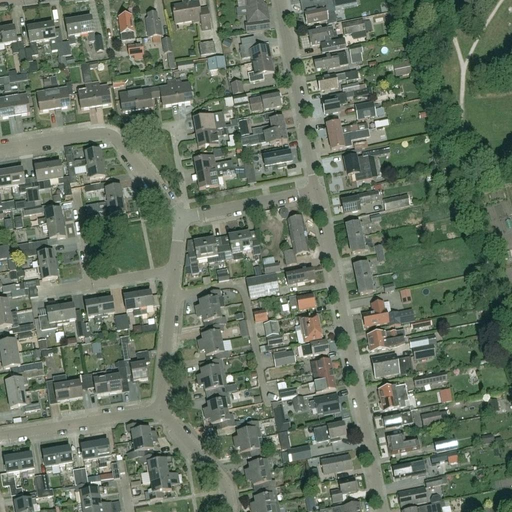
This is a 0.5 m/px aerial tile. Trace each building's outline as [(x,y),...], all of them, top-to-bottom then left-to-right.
[(245,24),(246,33),(270,30),(267,5),(263,6),(262,0),(247,0),(249,8),(245,8),(248,24),(245,24)] [(304,13),(307,26),(328,22),(326,15),(335,13),(335,11),(357,6),(355,0),(312,0),(312,1),(303,3),(305,13),(304,13)] [(210,30),(209,23),(207,9),(199,10),(198,3),(173,7),(175,24),(201,20),(203,31),(210,30)] [(148,20),(145,20),(148,39),(162,37),(160,22),(158,23),(156,14),(148,16),(148,20)] [(79,20),(81,36),(88,35),(89,44),(95,43),(97,53),(103,52),(101,37),(95,38),(91,18),(79,20)] [(132,18),(119,19),(122,43),(135,41),(132,18)] [(76,45),(75,37),(81,36),(79,20),(66,23),(69,43),(63,44),(65,57),(71,56),(70,46),(76,45)] [(343,26),(345,36),(345,37),(366,33),(364,22),(343,26)] [(53,25),(41,27),(43,42),(50,41),(52,52),(58,51),(59,58),(65,57),(63,44),(57,45),(53,25)] [(36,44),(43,42),(41,27),(28,29),(31,50),(24,51),(26,64),(33,63),(32,57),(38,56),(36,44)] [(14,28),(1,30),(4,46),(11,45),(13,55),(18,54),(20,65),(26,64),(24,51),(18,53),(14,28)] [(309,32),(311,47),(321,46),(323,55),(345,50),(344,41),(339,42),(337,33),(334,33),(333,28),(332,28),(331,29),(327,29),(309,32)] [(143,55),(141,45),(141,40),(136,40),(137,46),(127,47),(129,57),(133,57),(134,61),(145,60),(144,55),(143,55)] [(174,70),(172,54),(170,40),(161,41),(163,55),(167,55),(169,70),(174,70)] [(234,44),(226,40),(223,46),(231,49),(234,44)] [(214,43),(199,46),(201,58),(216,55),(214,43)] [(242,60),(251,59),(252,64),(272,61),(269,47),(258,50),(257,44),(240,47),(242,60)] [(348,49),(350,57),(362,55),(360,46),(348,49)] [(314,62),(316,71),(316,72),(329,69),(329,71),(340,69),(340,68),(349,67),(346,54),(337,56),(337,55),(326,58),(327,59),(314,62)] [(209,73),(226,70),(224,57),(215,59),(216,64),(208,65),(209,73)] [(272,61),(252,64),(254,73),(248,75),(250,84),(264,82),(263,76),(274,74),(272,61)] [(408,63),(396,65),(399,77),(411,75),(408,63)] [(143,67),(136,68),(138,76),(145,75),(143,67)] [(345,75),(341,76),(318,81),(320,93),(337,89),(336,83),(346,82),(346,83),(357,81),(355,73),(345,75)] [(174,82),(178,106),(193,103),(190,84),(181,85),(180,80),(174,82)] [(178,106),(174,82),(167,83),(168,87),(155,90),(156,100),(161,99),(163,108),(178,106)] [(73,96),(71,83),(66,84),(66,89),(59,90),(58,86),(56,86),(51,87),(56,111),(71,109),(69,97),(73,96)] [(92,84),(97,109),(111,106),(108,87),(99,88),(99,83),(92,84)] [(233,97),(243,95),(241,83),(231,85),(233,97)] [(92,84),(91,84),(85,85),(86,90),(78,92),(81,111),(97,109),(92,84)] [(353,93),(360,91),(359,87),(358,84),(341,88),(343,95),(353,93)] [(50,87),(45,88),(46,93),(37,94),(40,114),(56,111),(51,87),(50,87)] [(153,110),(151,101),(156,100),(155,90),(150,90),(141,92),(140,87),(134,88),(138,112),(153,110)] [(123,115),(138,112),(134,88),(127,89),(128,94),(119,95),(123,115)] [(360,91),(353,93),(355,100),(361,99),(366,100),(372,98),(371,89),(366,90),(360,91)] [(11,93),(15,117),(30,115),(27,95),(18,97),(18,92),(15,92),(11,93)] [(11,93),(4,94),(5,99),(0,99),(0,120),(15,117),(11,93)] [(249,101),(251,108),(263,106),(264,111),(281,108),(278,94),(261,98),(249,101)] [(348,105),(346,95),(343,95),(330,98),(330,102),(322,103),(325,117),(341,113),(339,107),(348,105)] [(235,108),(247,106),(245,96),(233,99),(235,108)] [(376,118),(375,116),(374,110),(373,103),(354,107),(357,122),(376,118)] [(196,135),(220,130),(219,124),(215,124),(213,116),(193,120),(196,135)] [(253,137),(285,130),(283,118),(269,121),(270,127),(252,131),(253,136),(253,137)] [(378,129),(390,127),(390,121),(377,123),(378,129)] [(329,139),(367,131),(365,125),(341,130),(340,124),(327,126),(329,139)] [(222,137),(220,130),(196,135),(199,150),(219,146),(217,138),(222,137)] [(253,136),(243,138),(241,139),(240,139),(241,147),(248,146),(249,147),(269,143),(269,145),(287,142),(285,130),(253,137),(253,136)] [(368,138),(367,131),(329,139),(332,152),(345,149),(352,148),(350,141),(368,138)] [(68,170),(75,169),(85,167),(103,165),(101,152),(85,154),(86,161),(74,163),(72,155),(66,156),(68,170)] [(275,158),(267,159),(264,160),(265,165),(268,164),(269,166),(277,165),(278,170),(285,168),(285,165),(291,164),(289,153),(275,156),(275,158)] [(197,176),(233,169),(232,162),(215,165),(214,157),(194,161),(197,176)] [(369,165),(368,159),(363,160),(363,158),(356,159),(356,158),(344,161),(348,178),(354,176),(356,184),(372,180),(369,165)] [(61,163),(48,165),(50,181),(51,186),(63,184),(65,197),(72,196),(69,177),(63,178),(61,163)] [(31,183),(32,189),(35,202),(41,201),(39,191),(45,190),(44,182),(50,181),(48,165),(35,167),(38,182),(32,183),(31,183)] [(103,165),(85,167),(87,175),(89,174),(90,180),(105,178),(103,165)] [(256,185),(253,165),(245,167),(248,186),(256,185)] [(71,185),(76,184),(77,184),(75,169),(68,170),(71,185)] [(234,175),(233,169),(197,176),(199,191),(219,187),(218,179),(234,175)] [(26,190),(22,170),(10,172),(12,187),(19,186),(21,194),(27,193),(28,203),(35,202),(32,189),(26,190)] [(0,188),(12,187),(10,172),(0,173),(0,188)] [(99,185),(84,187),(85,194),(100,192),(99,185)] [(106,204),(123,201),(121,187),(106,190),(107,197),(105,197),(106,204)] [(371,203),(371,202),(370,195),(357,197),(350,198),(350,201),(342,203),(344,215),(360,212),(359,206),(371,203)] [(408,196),(383,202),(385,212),(410,206),(408,196)] [(123,201),(106,204),(107,210),(109,210),(110,217),(126,214),(123,201)] [(26,216),(42,213),(41,207),(25,210),(26,216)] [(43,226),(63,223),(60,210),(45,212),(47,219),(39,220),(40,227),(43,226)] [(293,252),(283,253),(286,267),(296,265),(295,257),(309,254),(306,236),(302,218),(287,221),(291,239),(293,252)] [(43,226),(44,233),(49,232),(50,240),(56,239),(56,240),(65,238),(63,223),(43,226)] [(359,225),(359,224),(347,226),(348,234),(363,231),(362,229),(364,228),(363,224),(359,225)] [(363,231),(348,234),(350,241),(364,238),(363,231)] [(239,236),(242,254),(252,252),(252,256),(260,255),(258,242),(250,243),(249,234),(239,236)] [(223,248),(225,261),(233,260),(232,256),(242,254),(239,236),(229,237),(230,246),(223,248)] [(351,249),(364,246),(366,246),(364,238),(350,241),(351,249)] [(214,240),(204,242),(207,260),(208,264),(225,261),(223,248),(215,249),(214,240)] [(48,247),(47,241),(16,246),(17,252),(19,252),(48,247)] [(207,260),(204,242),(194,244),(195,253),(188,254),(192,277),(197,276),(199,274),(197,262),(207,260)] [(364,246),(351,249),(353,256),(365,253),(364,246)] [(35,256),(34,249),(19,252),(20,258),(35,256)] [(37,261),(38,268),(56,265),(53,252),(38,254),(39,261),(37,261)] [(263,266),(265,275),(280,273),(278,264),(263,266)] [(356,274),(369,271),(367,264),(354,267),(356,274)] [(56,265),(38,268),(39,274),(41,274),(42,281),(58,279),(56,265)] [(294,273),(286,274),(288,286),(296,284),(296,285),(314,281),(312,269),(294,272),(294,273)] [(357,281),(372,279),(371,271),(369,271),(356,274),(357,281)] [(11,274),(2,276),(5,287),(16,283),(18,291),(22,290),(19,279),(13,281),(11,274)] [(246,281),(250,301),(279,294),(275,275),(246,281)] [(359,289),(372,287),(374,286),(372,279),(357,281),(359,289)] [(40,287),(39,281),(24,283),(25,290),(40,287)] [(3,294),(10,293),(16,292),(15,285),(2,288),(1,282),(0,282),(0,288),(2,288),(3,294)] [(372,287),(359,289),(360,296),(373,294),(372,287)] [(16,292),(10,293),(12,299),(25,297),(24,290),(16,292)] [(219,310),(217,299),(221,299),(219,291),(207,294),(208,301),(199,302),(200,308),(195,309),(197,314),(219,310)] [(413,304),(413,292),(404,292),(404,304),(413,304)] [(137,295),(141,317),(148,316),(147,310),(154,308),(151,293),(137,295)] [(124,297),(127,313),(134,312),(135,318),(141,317),(137,295),(124,297)] [(315,309),(315,308),(315,307),(315,303),(314,303),(313,296),(303,298),(303,296),(296,297),(296,298),(289,299),(292,313),(298,312),(299,312),(315,309)] [(112,299),(99,301),(102,319),(108,318),(108,316),(115,315),(112,299)] [(103,324),(102,319),(99,301),(86,303),(88,319),(95,318),(96,325),(103,324)] [(0,316),(10,314),(8,302),(0,302),(0,316)] [(373,314),(363,316),(366,329),(389,324),(389,328),(401,326),(399,314),(387,316),(386,312),(385,312),(383,304),(372,306),(373,314)] [(74,306),(60,308),(63,325),(69,324),(69,322),(76,321),(74,306)] [(58,328),(57,326),(63,325),(60,308),(47,310),(48,318),(40,319),(42,331),(58,328)] [(222,326),(226,326),(225,319),(221,320),(219,310),(197,314),(198,319),(203,318),(204,323),(212,322),(214,328),(222,326)] [(253,312),(255,324),(267,322),(265,310),(253,312)] [(10,314),(0,316),(0,328),(12,327),(12,329),(17,329),(18,334),(32,332),(31,326),(19,328),(16,313),(10,314)] [(127,316),(120,317),(123,331),(129,330),(127,316)] [(301,327),(300,327),(300,332),(319,328),(316,316),(299,320),(301,327)] [(120,317),(114,318),(117,332),(123,331),(120,317)] [(276,323),(263,325),(266,338),(278,336),(276,323)] [(78,339),(84,338),(82,325),(82,324),(76,325),(78,339)] [(88,324),(82,325),(84,338),(85,340),(91,339),(88,324)] [(141,328),(142,334),(157,332),(156,325),(141,328)] [(200,348),(222,344),(220,334),(224,333),(222,326),(214,328),(210,329),(211,335),(202,336),(203,342),(198,343),(200,348)] [(319,328),(300,332),(301,336),(303,336),(304,343),(321,340),(319,328)] [(404,332),(396,333),(391,334),(390,332),(385,333),(367,337),(369,345),(403,339),(403,338),(405,338),(404,332)] [(18,335),(19,341),(32,339),(31,333),(18,335)] [(267,347),(283,344),(281,336),(266,339),(267,347)] [(408,340),(410,348),(428,345),(427,337),(408,340)] [(403,339),(369,345),(370,353),(388,350),(391,350),(396,349),(404,346),(403,339)] [(0,344),(0,350),(1,358),(18,355),(16,342),(0,344)] [(310,346),(301,348),(303,358),(312,357),(329,354),(326,343),(318,344),(310,345),(310,346)] [(216,362),(221,361),(229,359),(227,353),(224,354),(222,344),(200,348),(200,353),(205,353),(206,358),(207,364),(216,362)] [(413,350),(415,361),(432,358),(434,355),(432,347),(413,350)] [(272,356),(275,368),(296,365),(293,352),(272,356)] [(131,367),(133,383),(147,381),(145,365),(150,364),(148,353),(136,355),(138,365),(131,367)] [(20,374),(23,374),(43,370),(42,363),(20,367),(18,355),(1,358),(4,370),(18,368),(20,374)] [(399,360),(396,360),(396,356),(372,360),(375,380),(399,375),(399,374),(402,374),(402,376),(413,374),(410,357),(399,359),(399,360)] [(198,383),(225,378),(221,361),(216,362),(207,364),(200,365),(203,376),(197,377),(198,383)] [(313,374),(332,371),(330,361),(311,364),(313,374)] [(106,378),(109,395),(121,393),(120,385),(127,384),(124,362),(118,363),(119,369),(118,369),(119,376),(113,377),(112,372),(105,373),(106,378)] [(6,384),(8,397),(25,394),(24,387),(28,386),(27,380),(44,377),(43,370),(23,374),(25,381),(22,381),(6,384)] [(315,384),(334,380),(332,371),(313,374),(315,384)] [(86,376),(88,390),(95,389),(96,398),(109,395),(106,378),(105,373),(86,376)] [(413,379),(414,388),(447,383),(445,373),(413,379)] [(67,385),(70,402),(82,400),(81,391),(88,390),(86,376),(79,378),(80,383),(67,385)] [(53,379),(53,382),(46,383),(48,397),(55,395),(57,404),(70,402),(67,385),(66,377),(53,379)] [(215,397),(228,394),(225,378),(198,383),(199,388),(204,387),(205,392),(214,391),(215,397)] [(316,394),(336,390),(334,380),(315,384),(314,384),(316,394)] [(379,391),(381,400),(404,396),(406,396),(405,387),(402,387),(395,388),(394,388),(379,391)] [(296,388),(286,390),(279,391),(280,400),(297,397),(296,388)] [(26,401),(25,394),(8,397),(10,410),(24,408),(25,413),(40,411),(39,405),(32,406),(31,400),(26,401)] [(229,401),(228,394),(215,397),(217,403),(208,404),(209,409),(204,410),(205,416),(228,412),(227,407),(230,406),(229,401)] [(310,403),(311,410),(316,409),(317,416),(323,414),(324,416),(340,413),(337,396),(314,400),(315,402),(310,403)] [(404,396),(381,400),(383,413),(406,408),(405,402),(407,401),(406,396),(404,396)] [(251,399),(253,405),(261,403),(259,397),(251,399)] [(302,398),(292,400),(295,412),(305,410),(302,398)] [(486,402),(488,414),(499,412),(497,400),(486,402)] [(273,410),(275,418),(284,416),(282,408),(273,410)] [(228,412),(205,416),(206,422),(211,421),(212,426),(221,424),(222,431),(235,428),(233,421),(232,416),(229,416),(228,412)] [(441,425),(439,412),(420,416),(423,429),(441,425)] [(385,430),(409,426),(413,425),(410,414),(400,416),(383,419),(385,430)] [(257,441),(256,435),(255,430),(259,430),(258,423),(245,426),(246,432),(238,434),(239,439),(234,440),(235,445),(257,441)] [(133,443),(157,439),(156,434),(152,434),(151,429),(140,431),(139,424),(127,426),(128,433),(131,432),(133,443)] [(343,425),(315,431),(317,443),(330,441),(331,443),(339,441),(339,439),(345,438),(343,425)] [(391,457),(407,454),(420,451),(418,441),(405,443),(403,435),(387,438),(389,449),(391,457)] [(129,460),(140,458),(153,456),(153,451),(154,450),(153,445),(157,445),(157,439),(133,443),(134,453),(128,454),(129,460)] [(457,450),(455,440),(435,445),(437,454),(457,450)] [(257,458),(257,459),(264,457),(263,450),(259,451),(257,441),(235,445),(236,451),(241,450),(243,461),(257,458)] [(110,458),(108,442),(94,444),(97,461),(99,469),(107,468),(107,464),(111,463),(110,458)] [(90,462),(97,461),(94,444),(81,446),(84,463),(85,467),(91,466),(90,462)] [(69,449),(56,451),(59,467),(66,466),(67,471),(73,470),(72,465),(69,449)] [(305,460),(303,450),(288,453),(290,463),(305,460)] [(52,468),(59,467),(56,451),(43,453),(46,469),(47,474),(53,473),(52,468)] [(456,453),(447,455),(437,457),(438,465),(448,463),(449,465),(458,463),(456,453)] [(31,455),(18,457),(21,473),(27,472),(28,477),(34,476),(33,471),(34,471),(31,455)] [(156,456),(153,456),(140,458),(141,465),(148,464),(149,474),(169,471),(168,466),(172,465),(171,459),(156,462),(156,456)] [(247,478),(269,473),(267,463),(270,462),(269,456),(264,457),(257,459),(258,464),(249,466),(250,471),(245,472),(247,478)] [(13,475),(21,473),(18,457),(5,459),(7,475),(0,476),(2,489),(9,488),(11,498),(23,496),(22,489),(16,490),(13,475)] [(335,473),(335,475),(352,471),(349,457),(321,463),(323,475),(335,473)] [(422,462),(409,465),(393,469),(395,481),(411,478),(412,480),(425,477),(422,462)] [(119,475),(118,464),(110,465),(113,481),(120,480),(119,475)] [(88,485),(86,470),(79,471),(82,486),(88,485)] [(75,487),(82,486),(79,471),(73,472),(75,487)] [(175,481),(176,486),(180,485),(178,474),(170,476),(169,471),(149,474),(151,485),(175,481)] [(264,491),(275,489),(276,489),(274,483),(271,483),(269,473),(247,478),(248,483),(253,482),(254,487),(262,485),(264,491)] [(47,476),(41,477),(43,492),(50,491),(47,476)] [(41,477),(34,478),(37,493),(43,492),(41,477)] [(442,486),(447,485),(446,478),(441,479),(424,482),(426,490),(442,486)] [(341,491),(330,493),(333,504),(343,503),(341,497),(347,495),(348,494),(356,492),(354,480),(339,483),(341,491)] [(149,492),(149,496),(150,501),(163,499),(162,494),(172,492),(172,487),(176,486),(175,481),(151,485),(152,491),(149,492)] [(79,493),(81,504),(101,501),(100,495),(104,494),(103,489),(89,491),(88,485),(75,487),(76,493),(79,493)] [(251,505),(252,511),(278,506),(275,489),(264,491),(262,491),(264,497),(255,499),(256,504),(251,505)] [(398,494),(401,509),(428,503),(425,489),(398,494)] [(50,491),(43,492),(37,493),(38,500),(44,499),(54,497),(52,491),(50,491)] [(14,503),(15,511),(33,511),(32,507),(37,506),(36,500),(31,501),(14,503)] [(96,511),(107,510),(107,511),(111,511),(110,504),(102,505),(101,501),(81,504),(82,511),(96,511)]
